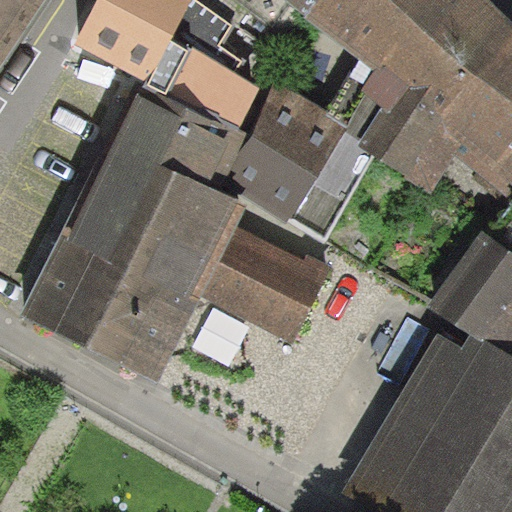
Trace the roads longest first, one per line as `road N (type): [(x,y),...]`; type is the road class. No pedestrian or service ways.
road 1 (residential): [(0,325),(318,511)]
road 2 (residential): [(0,141),(75,0)]
